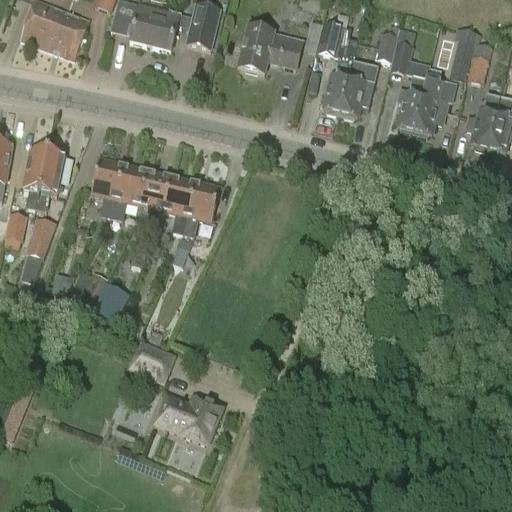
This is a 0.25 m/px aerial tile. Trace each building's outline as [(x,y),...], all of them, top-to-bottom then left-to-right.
[(109,17),(115,0),(98,0),(94,11),(109,17)] [(34,6),(19,46),(74,66),(89,26),(34,6)] [(181,20),(179,19),(138,10),(129,48),(170,58),(176,32),(190,35),(186,49),(210,54),(219,15),(196,10),(192,24),(180,22),(181,20)] [(324,116),(325,119),(338,122),(351,69),(349,68),(355,48),(346,46),(348,37),(323,31),(316,61),(335,66),(332,83),(330,82),(322,116),(324,116)] [(281,72),(295,76),(302,45),(247,32),(237,75),(263,81),(267,65),(282,69),(281,72)] [(390,70),(395,49),(396,44),(398,35),(388,32),(386,41),(381,40),(374,66),(390,70)] [(460,36),(457,46),(453,65),(468,69),(475,39),(460,36)] [(412,54),(395,49),(390,70),(388,78),(405,82),(412,54)] [(478,51),(474,50),(466,87),(482,92),(488,67),(491,54),(478,51)] [(375,74),(351,69),(338,122),(351,126),(354,123),(356,124),(359,112),(368,115),(373,92),(372,91),(375,74)] [(398,134),(399,137),(412,140),(426,85),(428,74),(414,70),(411,84),(407,102),(404,101),(396,133),(398,134)] [(441,89),(426,85),(412,140),(426,144),(428,141),(430,142),(433,129),(441,131),(447,108),(437,105),(441,89)] [(473,152),(474,155),(486,158),(498,107),(484,104),(481,116),(478,115),(475,125),(468,123),(465,137),(473,139),(470,151),(473,152)] [(511,135),(511,130),(511,123),(509,123),(511,112),(511,110),(498,107),(486,158),(501,162),(501,159),(505,160),(508,149),(511,149),(511,135)] [(0,191),(4,193),(11,152),(8,151),(8,148),(0,146),(0,191)] [(26,213),(34,215),(47,155),(35,152),(34,156),(30,155),(22,194),(30,197),(26,213)] [(61,158),(47,155),(34,215),(44,217),(48,201),(56,203),(65,162),(60,161),(61,158)] [(109,226),(110,225),(122,172),(99,167),(91,202),(105,206),(101,225),(102,225),(109,226)] [(138,212),(146,178),(122,172),(110,225),(109,226),(122,229),(123,225),(126,210),(138,212)] [(170,183),(146,178),(138,212),(151,216),(148,225),(146,235),(147,235),(145,246),(151,248),(157,237),(162,219),(170,183)] [(181,242),(193,189),(170,183),(162,219),(157,237),(160,238),(164,220),(174,222),(170,241),(171,241),(162,260),(171,264),(181,242)] [(211,229),(219,195),(193,189),(181,242),(171,264),(170,268),(166,278),(175,282),(176,278),(180,280),(193,246),(198,227),(211,229)] [(26,224),(9,220),(3,245),(21,249),(26,224)] [(25,261),(27,262),(20,288),(33,291),(56,230),(35,225),(25,261)] [(82,313),(90,316),(106,285),(92,279),(91,282),(80,277),(70,300),(82,305),(82,313)] [(120,298),(104,290),(93,314),(109,322),(120,298)] [(10,306),(0,303),(0,316),(7,319),(10,306)] [(148,347),(157,351),(161,343),(152,338),(148,347)] [(173,363),(162,359),(140,350),(129,376),(150,384),(162,389),(173,363)] [(0,412),(0,433),(16,440),(34,396),(11,386),(0,412)] [(206,451),(222,414),(192,402),(188,411),(166,401),(154,429),(177,439),(206,451)]
